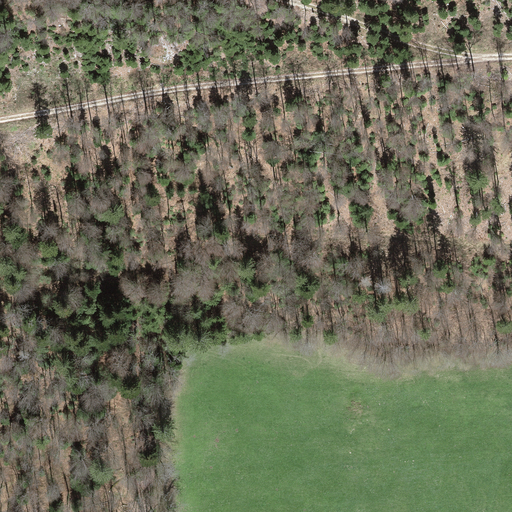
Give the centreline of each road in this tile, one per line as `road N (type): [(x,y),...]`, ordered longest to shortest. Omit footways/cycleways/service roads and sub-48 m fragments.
road 1 (track): [(0,120),(158,91),(511,58)]
road 2 (track): [(79,280),(248,240),(374,234),(511,245)]
road 3 (track): [(281,0),(485,59)]
